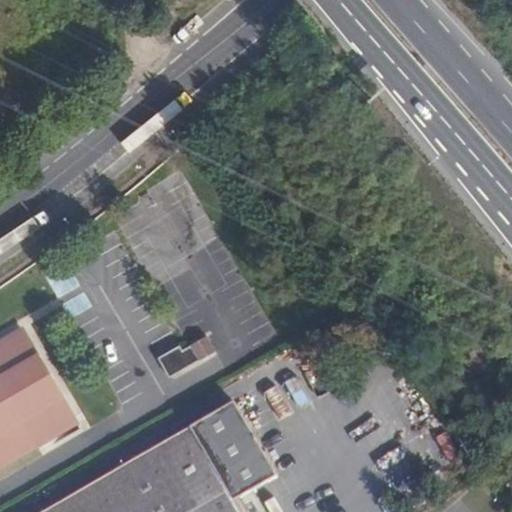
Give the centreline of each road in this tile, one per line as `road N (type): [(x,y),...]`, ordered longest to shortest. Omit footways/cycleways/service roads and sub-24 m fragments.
road 1 (secondary): [(0,220),(157,103),(271,0)]
road 2 (trunk): [(342,0),(511,208)]
road 3 (track): [(0,86),(93,56),(157,103)]
road 4 (trunk): [(511,130),(398,0)]
